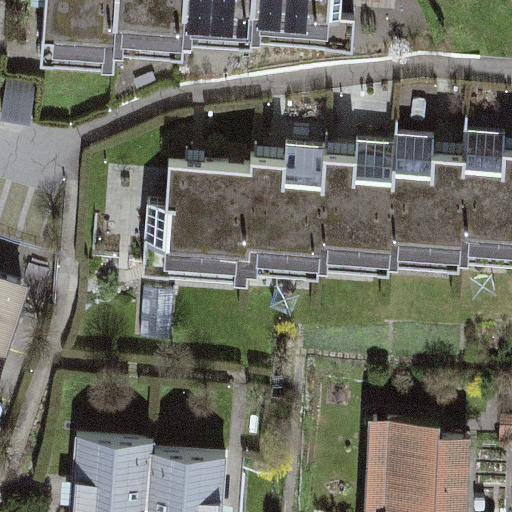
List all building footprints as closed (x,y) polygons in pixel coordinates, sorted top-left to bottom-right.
[(45,0),(43,62),(118,65),(118,51),(184,54),(184,45),(254,48),(253,55),(356,60),(358,0),(45,0)] [(247,174),(174,170),(172,208),(155,208),(151,275),(249,280),(249,269),(321,273),(322,260),(397,264),(397,257),(462,260),(463,253),(511,255),(511,147),(509,147),(510,135),(463,132),(463,137),(392,134),(391,145),(324,141),(323,156),(248,153),(247,174)] [(0,382),(26,282),(0,275),(0,382)] [(440,423),(370,418),(364,511),(470,511),(475,441),(439,438),(440,423)] [(145,511),(150,451),(70,446),(65,511),(145,511)] [(236,511),(241,456),(161,451),(156,511),(236,511)]
